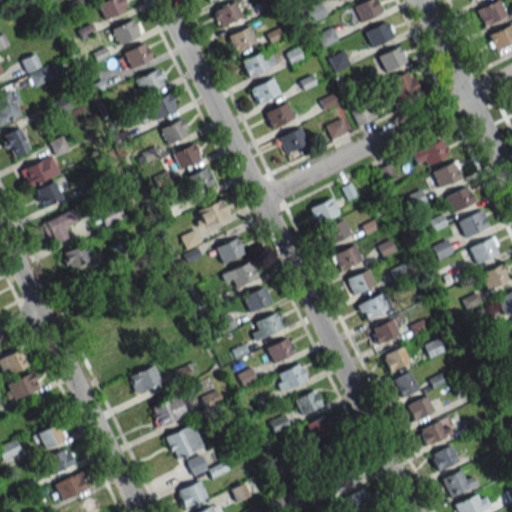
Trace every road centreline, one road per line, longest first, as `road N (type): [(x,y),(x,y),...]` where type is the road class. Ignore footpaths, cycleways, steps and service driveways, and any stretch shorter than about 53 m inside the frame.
road 1 (residential): [(161,0),(410,511)]
road 2 (residential): [(135,511),(0,227)]
road 3 (residential): [(258,199),(511,73)]
road 4 (residential): [(511,190),(419,0)]
